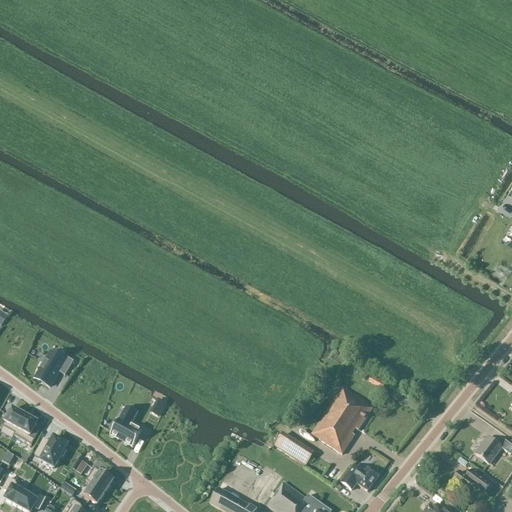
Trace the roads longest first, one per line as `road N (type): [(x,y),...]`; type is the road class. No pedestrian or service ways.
road 1 (secondary): [(371,511),(511,339)]
road 2 (residential): [(142,482),(0,374)]
